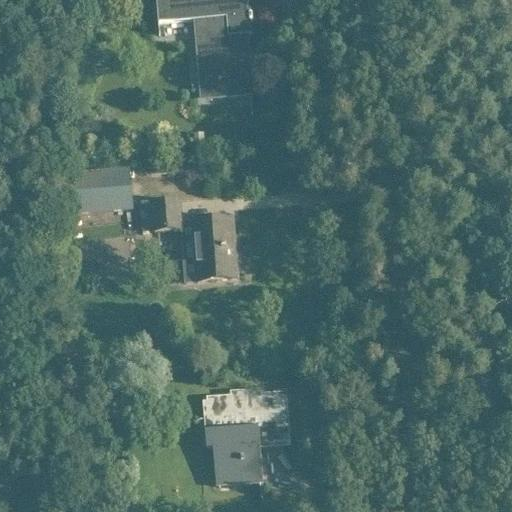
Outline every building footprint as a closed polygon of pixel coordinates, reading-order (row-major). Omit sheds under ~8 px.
[(251,96),(249,61),(247,37),(252,37),(252,24),(253,24),(252,17),(251,17),(249,0),(192,0),(157,3),(159,36),(161,36),(160,25),(202,22),(208,99),(251,96)] [(111,100),(112,115),(124,114),(125,122),(151,120),(149,96),(111,100)] [(182,233),(180,204),(152,207),(154,235),(182,233)] [(237,282),(232,222),(194,226),(199,285),(237,282)] [(258,431),(261,430),(261,421),(284,420),(282,395),(206,399),(208,422),(213,422),(216,480),(242,479),(242,486),(261,485),(258,431)]
